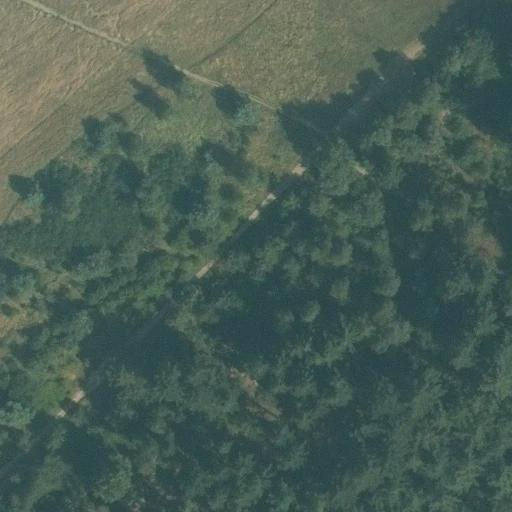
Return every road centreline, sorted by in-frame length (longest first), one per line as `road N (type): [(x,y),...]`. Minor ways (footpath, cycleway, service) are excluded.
road 1 (unknown): [(0,502),(344,147)]
road 2 (track): [(25,0),(344,147)]
road 3 (unknown): [(344,147),(488,0)]
